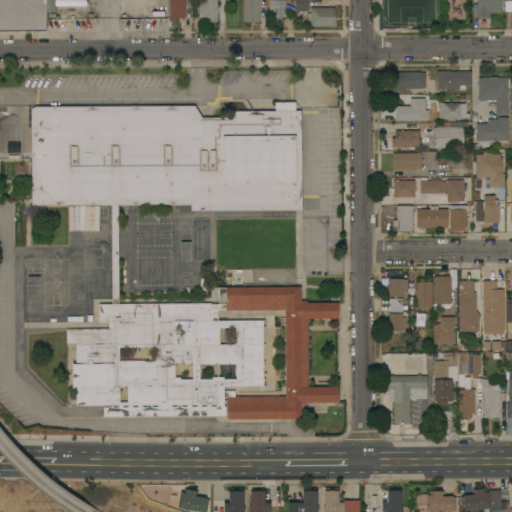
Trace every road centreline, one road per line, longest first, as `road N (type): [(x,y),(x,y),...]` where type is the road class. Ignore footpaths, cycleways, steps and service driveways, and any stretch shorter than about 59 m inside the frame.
road 1 (residential): [(0,51),(511,47)]
road 2 (residential): [(360,461),(358,0)]
road 3 (tertiary): [(360,461),(175,465)]
road 4 (tertiary): [(175,465),(0,461)]
road 5 (residential): [(359,252),(511,251)]
road 6 (tertiary): [(511,460),(360,461)]
